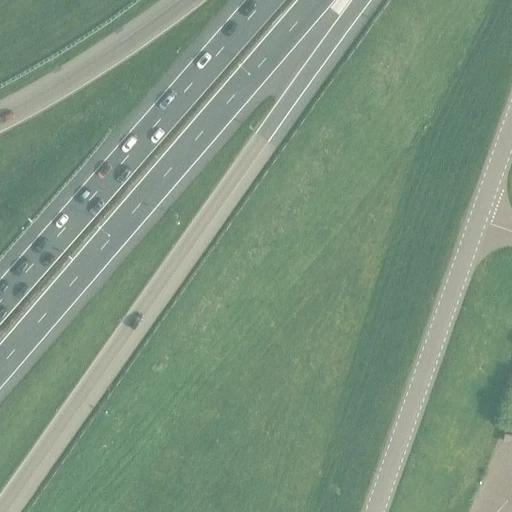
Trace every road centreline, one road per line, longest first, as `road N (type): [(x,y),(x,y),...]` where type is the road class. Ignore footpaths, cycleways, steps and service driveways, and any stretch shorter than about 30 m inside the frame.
road 1 (trunk): [(0,508),(357,0)]
road 2 (trunk): [(0,366),(314,0)]
road 3 (unclassified): [(373,511),(511,126)]
road 4 (trunk): [(263,0),(0,300)]
road 5 (trunk): [(188,0),(0,120)]
